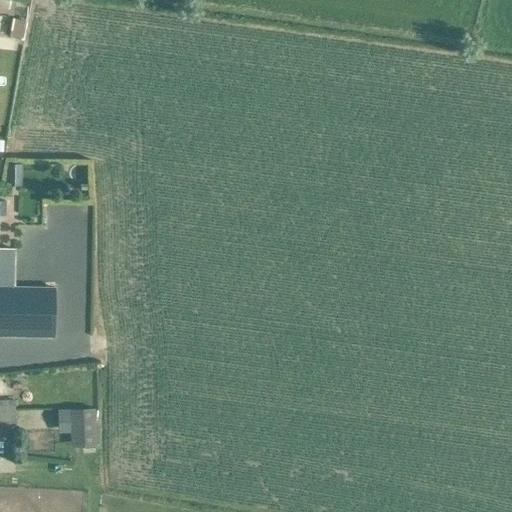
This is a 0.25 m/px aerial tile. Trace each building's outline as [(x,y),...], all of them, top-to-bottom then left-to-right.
[(20,40),(24,20),(12,18),(8,39),(0,37),(0,47),(19,49),(20,40)] [(0,248),(0,213),(4,213),(4,201),(0,201),(0,286),(14,287),(14,249),(0,248)] [(14,287),(0,286),(0,335),(53,336),(54,288),(14,287)] [(11,373),(12,390),(41,389),(40,371),(11,373)] [(0,425),(15,424),(14,399),(0,400),(0,425)] [(94,405),(68,407),(70,444),(96,443),(94,405)]
